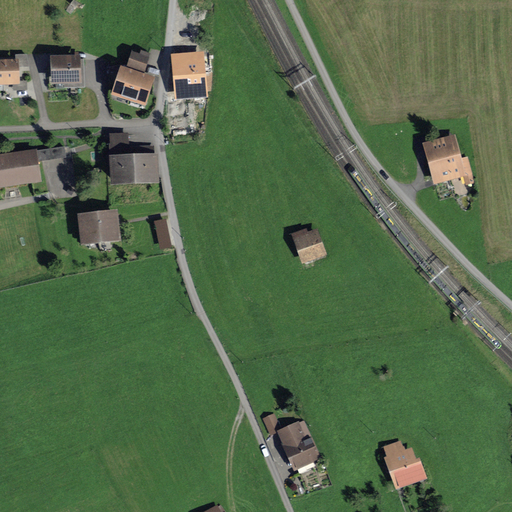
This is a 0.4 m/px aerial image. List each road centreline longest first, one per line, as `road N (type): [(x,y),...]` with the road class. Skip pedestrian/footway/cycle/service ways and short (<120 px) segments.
road 1 (unclassified): [(173,0),(158,123),(183,259),(290,511)]
road 2 (unclassified): [(291,0),(384,175),(511,307)]
